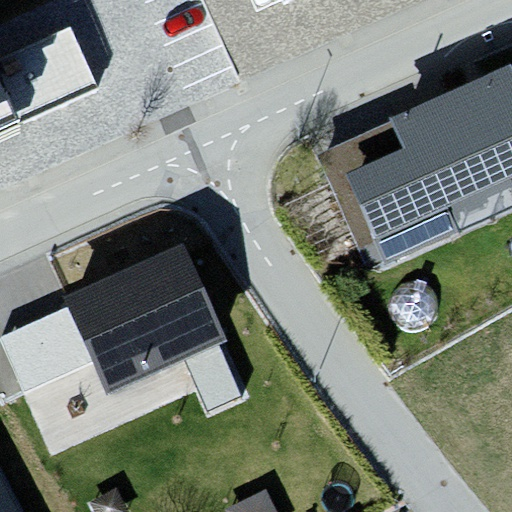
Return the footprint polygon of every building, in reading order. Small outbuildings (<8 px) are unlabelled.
[(299,0),(277,0),(282,10),(299,0)] [(96,87),(70,27),(0,59),(0,67),(22,122),(96,87)] [(364,231),(380,268),(455,234),(447,217),(511,187),(511,81),(509,74),(389,128),(403,159),(343,186),(364,231)] [(0,128),(17,121),(1,79),(0,78),(0,128)] [(403,159),(389,128),(311,162),(345,239),(364,231),(343,186),(403,159)] [(247,397),(183,255),(63,309),(65,313),(90,369),(105,402),(184,366),(206,415),(247,397)] [(65,313),(3,340),(27,396),(90,369),(65,313)] [(14,511),(0,484),(0,511),(14,511)]
